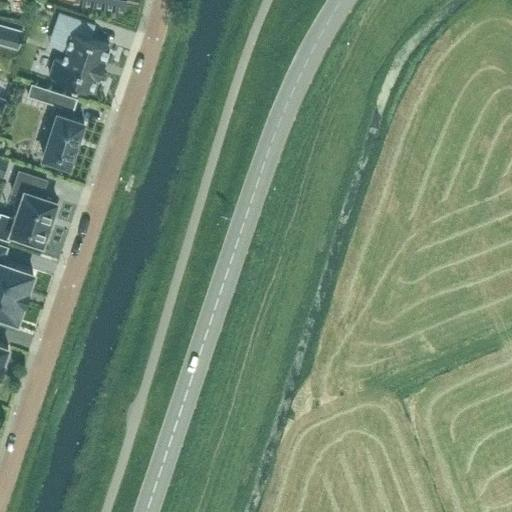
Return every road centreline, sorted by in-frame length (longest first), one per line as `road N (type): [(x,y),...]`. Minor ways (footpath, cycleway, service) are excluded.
road 1 (secondary): [(145,511),(282,107),(340,0)]
road 2 (residential): [(0,487),(160,0)]
